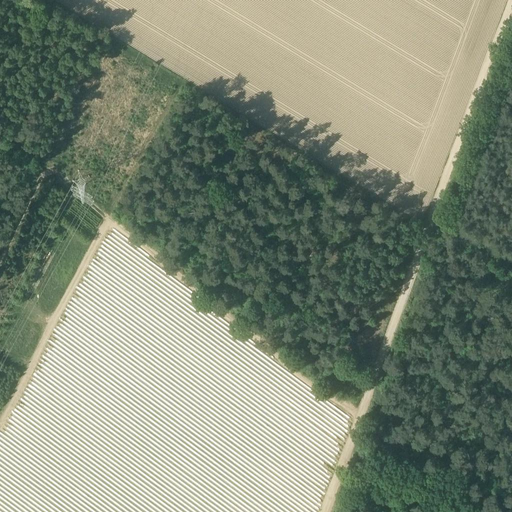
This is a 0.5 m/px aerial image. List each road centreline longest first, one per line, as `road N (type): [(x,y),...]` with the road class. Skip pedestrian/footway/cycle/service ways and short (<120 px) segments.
road 1 (track): [(511,0),(325,511)]
road 2 (track): [(360,416),(109,221)]
road 3 (track): [(109,221),(5,422)]
road 4 (track): [(109,221),(47,172),(0,261)]
